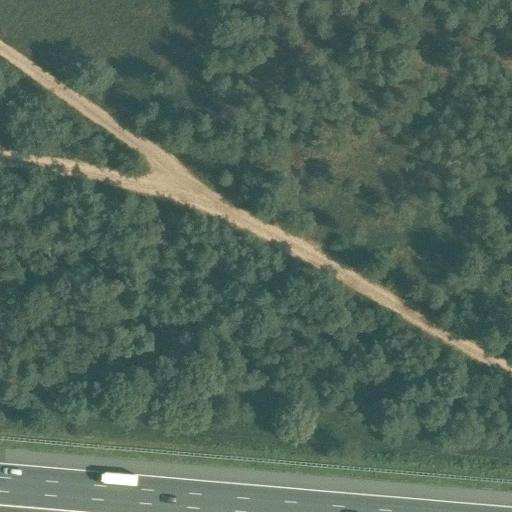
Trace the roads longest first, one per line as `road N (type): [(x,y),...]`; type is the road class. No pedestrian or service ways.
road 1 (track): [(0,159),(148,187),(277,233),(511,372)]
road 2 (motorway): [(279,511),(0,488)]
road 3 (track): [(0,49),(218,210)]
